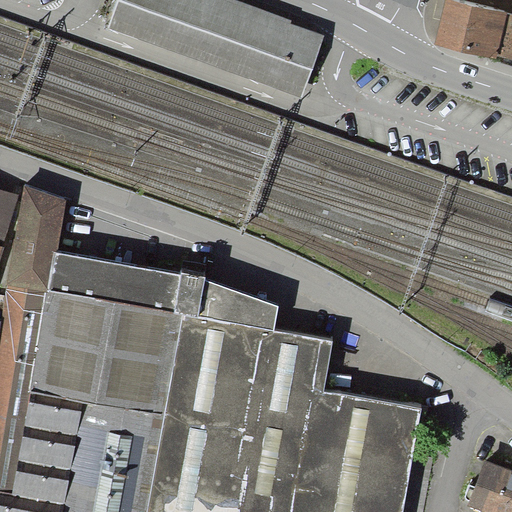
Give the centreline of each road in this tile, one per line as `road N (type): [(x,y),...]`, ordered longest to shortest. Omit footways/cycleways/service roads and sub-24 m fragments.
road 1 (residential): [(511,412),(332,292),(244,249),(0,162)]
road 2 (primary): [(386,41),(511,92)]
